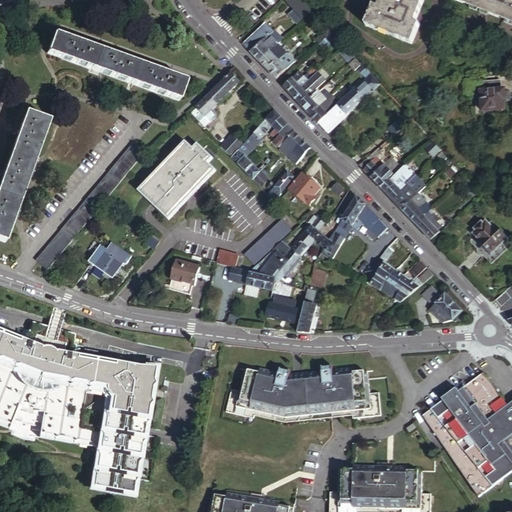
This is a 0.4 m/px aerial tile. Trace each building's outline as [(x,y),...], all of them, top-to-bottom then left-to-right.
[(299,0),(288,0),(287,1),(303,19),(310,12),(299,0)] [(372,10),(364,32),(410,50),(419,29),(414,27),(424,0),(381,0),(377,12),(372,10)] [(511,0),(455,0),(454,3),(511,26),(511,0)] [(267,24),(245,46),(261,62),(278,46),(285,40),(276,30),(274,31),(267,24)] [(47,54),(180,101),(186,82),(54,34),(47,54)] [(319,47),(323,50),(333,41),(329,37),(319,47)] [(278,46),(261,62),(267,68),(269,70),(280,61),(279,60),(285,54),(278,46)] [(337,55),(321,70),(324,73),(340,58),(337,55)] [(280,61),(269,70),(278,79),(296,63),(290,56),(282,64),(280,61)] [(355,60),(350,65),(356,71),(361,66),(355,60)] [(239,78),(231,69),(208,92),(216,101),(239,78)] [(312,78),(315,76),(317,73),(314,69),(309,74),(312,78)] [(308,82),(315,90),(325,80),(318,72),(317,73),(315,76),(312,78),(308,82)] [(308,82),(301,74),(294,81),(293,80),(285,87),(293,96),(308,82)] [(380,85),(371,75),(339,105),(348,115),(380,85)] [(500,79),(483,82),(484,89),(481,90),(484,113),(505,110),(503,96),(507,95),(505,85),(501,86),(500,79)] [(315,90),(308,82),(293,96),(301,104),(309,97),(308,96),(315,90)] [(311,99),(303,106),(311,115),(323,104),(331,97),(327,91),(323,96),(319,91),(311,99)] [(216,101),(208,92),(200,100),(207,109),(211,105),(216,101)] [(301,104),(303,106),(311,99),(309,97),(301,104)] [(200,100),(190,109),(198,118),(207,109),(200,100)] [(323,104),(311,115),(320,123),(331,113),(323,104)] [(207,109),(198,118),(203,123),(215,112),(215,110),(211,105),(207,109)] [(331,113),(320,123),(326,131),(329,133),(348,115),(339,105),(331,113)] [(283,117),(275,108),(260,123),(267,129),(273,123),(275,125),(283,117)] [(0,184),(0,240),(6,242),(50,121),(26,112),(0,184)] [(411,118),(407,113),(396,123),(401,128),(409,120),(411,118)] [(273,132),(278,138),(291,125),(286,119),(273,132)] [(261,136),(267,129),(260,123),(254,130),(260,136),(261,136)] [(291,125),(278,138),(275,140),(282,147),(297,130),(291,125)] [(254,130),(249,135),(255,141),(260,136),(254,130)] [(297,130),(282,147),(289,155),(305,139),(297,130)] [(231,154),(244,141),(233,131),(221,143),(231,154)] [(249,135),(244,141),(231,154),(238,162),(245,154),(244,153),(255,141),(249,135)] [(312,146),(305,139),(289,155),(297,162),(312,146)] [(432,140),(425,146),(435,158),(442,151),(432,140)] [(142,198),(178,219),(210,165),(200,160),(204,154),(186,144),(183,150),(174,144),(142,198)] [(38,261),(48,269),(144,154),(134,145),(38,261)] [(376,150),(360,165),(380,186),(390,178),(394,174),(378,157),(381,155),(376,150)] [(249,174),(262,187),(270,179),(245,154),(238,162),(249,174)] [(394,174),(390,178),(396,185),(403,178),(408,184),(417,176),(406,163),(394,174)] [(288,170),(295,177),(299,172),(292,165),(288,170)] [(275,185),(282,192),(295,177),(288,170),(275,185)] [(304,171),(290,188),(310,204),(316,197),(314,195),(321,186),(304,171)] [(417,176),(408,184),(411,187),(414,190),(423,182),(417,176)] [(390,178),(380,186),(395,202),(411,187),(408,184),(403,178),(396,185),(390,178)] [(268,188),(277,197),(282,192),(275,185),(272,182),(268,188)] [(395,202),(402,210),(419,195),(414,190),(411,187),(395,202)] [(367,204),(358,194),(342,219),(354,226),(359,217),(367,204)] [(419,195),(402,210),(415,223),(428,212),(432,208),(419,194),(419,195)] [(378,215),(367,204),(359,217),(365,221),(372,226),(378,215)] [(428,212),(415,223),(432,241),(442,233),(440,231),(443,228),(439,223),(435,226),(432,223),(438,217),(436,214),(433,217),(428,212)] [(310,217),(315,221),(317,219),(319,217),(313,213),(310,217)] [(359,230),(365,221),(359,217),(354,226),(359,230)] [(247,253),(255,262),(291,228),(282,219),(247,253)] [(350,232),(354,226),(342,219),(339,225),(350,232)] [(314,239),(320,232),(312,225),(307,230),(314,239)] [(350,232),(339,225),(334,232),(346,239),(350,232)] [(308,245),(314,239),(307,230),(301,237),(308,245)] [(483,231),(476,238),(478,240),(476,242),(483,249),(480,252),(482,254),(479,258),(484,264),(488,261),(492,265),(509,248),(497,235),(495,238),(487,230),(485,233),(483,231)] [(334,232),(329,240),(323,250),(321,254),(333,261),(346,239),(334,232)] [(150,238),(158,244),(161,241),(152,235),(150,238)] [(329,240),(324,236),(318,247),(323,250),(329,240)] [(308,245),(301,237),(290,248),(299,256),(308,245)] [(146,242),(154,249),(158,244),(150,238),(146,242)] [(285,254),(290,248),(283,240),(274,249),(277,252),(279,253),(282,250),(285,254)] [(371,284),(383,292),(397,270),(386,263),(398,247),(390,243),(367,279),(373,282),(371,284)] [(108,274),(114,277),(124,261),(118,257),(102,246),(92,262),(100,268),(108,274)] [(284,276),(300,257),(299,256),(290,248),(285,254),(283,256),(273,267),(282,274),(284,276)] [(274,249),(252,270),(263,273),(267,267),(277,252),(274,249)] [(118,257),(124,261),(127,263),(132,256),(123,250),(118,257)] [(235,267),(236,268),(239,255),(221,250),(218,263),(235,267)] [(273,267),(283,256),(279,253),(277,252),(267,267),(274,272),(274,271),(280,276),(282,274),(273,267)] [(172,279),(193,284),(196,285),(201,265),(177,259),(172,279)] [(428,267),(422,261),(412,271),(418,277),(428,267)] [(96,273),(97,271),(100,268),(92,262),(88,267),(96,273)] [(236,268),(235,267),(231,279),(238,281),(240,269),(236,268)] [(275,284),(279,278),(280,276),(274,271),(274,272),(267,267),(263,273),(265,273),(273,285),(274,283),(275,284)] [(108,274),(100,268),(97,271),(106,277),(108,274)] [(240,269),(238,281),(238,282),(247,284),(251,271),(240,269)] [(425,283),(435,275),(430,269),(420,278),(425,283)] [(251,271),(247,284),(272,291),(273,285),(265,273),(263,273),(252,270),(251,271)] [(397,270),(383,292),(389,296),(405,275),(397,270)] [(414,281),(416,279),(407,273),(405,275),(414,281)] [(410,285),(414,281),(405,275),(389,296),(395,299),(396,298),(410,285)] [(193,284),(172,279),(169,289),(191,294),(193,284)] [(311,280),(309,284),(308,289),(318,291),(320,292),(323,283),(311,280)] [(421,286),(414,281),(410,285),(396,298),(395,299),(401,303),(421,286)] [(432,285),(424,293),(435,304),(438,301),(443,296),(432,285)] [(318,291),(308,289),(305,301),(314,304),(318,291)] [(443,296),(438,301),(455,319),(464,310),(447,293),(443,296)] [(296,302),(271,296),(269,301),(295,308),(296,302)] [(295,308),(269,301),(266,316),(294,323),(298,309),(295,308)] [(297,331),(311,332),(318,304),(314,304),(305,301),(297,331)] [(438,301),(435,304),(431,308),(445,322),(455,319),(438,301)] [(59,324),(66,326),(69,317),(57,314),(54,323),(59,324)] [(101,475),(140,482),(144,479),(142,475),(144,463),(148,460),(145,456),(148,442),(152,439),(149,435),(152,423),(155,421),(153,418),(155,405),(159,403),(156,399),(159,387),(162,384),(160,381),(162,367),(142,364),(119,360),(118,367),(82,360),(86,343),(79,342),(81,330),(66,326),(59,324),(54,323),(38,319),(35,328),(28,327),(22,342),(0,333),(0,418),(0,419),(5,418),(15,422),(19,412),(24,402),(29,404),(27,408),(32,410),(35,411),(42,412),(44,408),(48,409),(46,421),(45,431),(56,433),(60,437),(65,434),(75,436),(77,441),(83,438),(94,440),(96,444),(102,441),(103,442),(102,446),(106,447),(106,449),(102,452),(105,456),(102,467),(99,470),(101,475)] [(289,375),(290,374),(291,370),(288,369),(288,371),(282,370),(282,368),(280,368),(278,376),(245,369),(241,390),(231,389),(226,412),(254,417),(256,410),(290,416),(353,406),(355,414),(383,408),(379,385),(371,386),(366,364),(334,370),(331,361),(328,362),(329,363),(323,365),(323,363),(320,363),(322,371),(312,372),(298,375),(300,384),(291,386),(289,375)] [(300,384),(298,375),(298,372),(290,374),(289,375),(291,386),(300,384)] [(460,390),(425,416),(483,495),(511,474),(511,405),(510,406),(486,373),(461,392),(460,390)] [(24,402),(19,412),(28,415),(27,420),(31,422),(36,423),(37,419),(46,421),(48,409),(44,408),(42,412),(35,411),(32,410),(27,408),(29,404),(24,402)] [(355,472),(423,471),(436,471),(436,458),(423,458),(423,444),(354,444),(355,472)] [(423,471),(355,472),(339,472),(340,495),(331,495),(330,511),(359,511),(360,510),(403,510),(403,511),(432,511),(432,494),(423,494),(423,471)] [(122,486),(124,490),(138,493),(140,482),(101,475),(99,486),(112,488),(117,485),(118,482),(122,484),(122,486)] [(215,495),(291,511),(293,501),(299,502),(301,494),(219,476),(215,495)] [(117,485),(112,488),(116,491),(121,492),(124,490),(122,486),(122,484),(118,482),(117,485)] [(290,511),(291,511),(215,495),(211,511),(290,511)] [(291,511),(294,511),(297,511),(299,502),(293,501),(291,511)]
